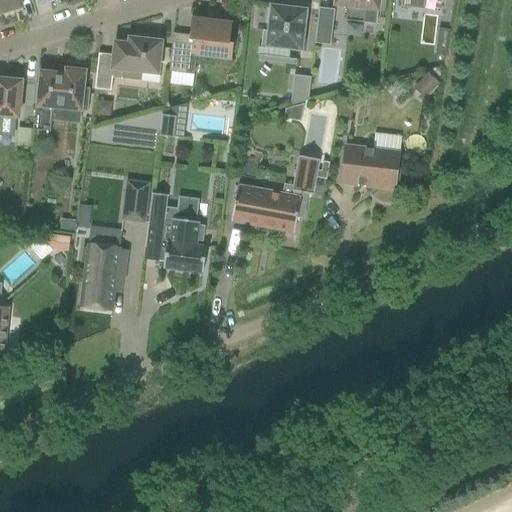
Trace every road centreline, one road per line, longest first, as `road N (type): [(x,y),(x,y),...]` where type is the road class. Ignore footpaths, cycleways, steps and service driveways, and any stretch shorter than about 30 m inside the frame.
road 1 (residential): [(0,441),(511,217)]
road 2 (residential): [(0,52),(173,0)]
